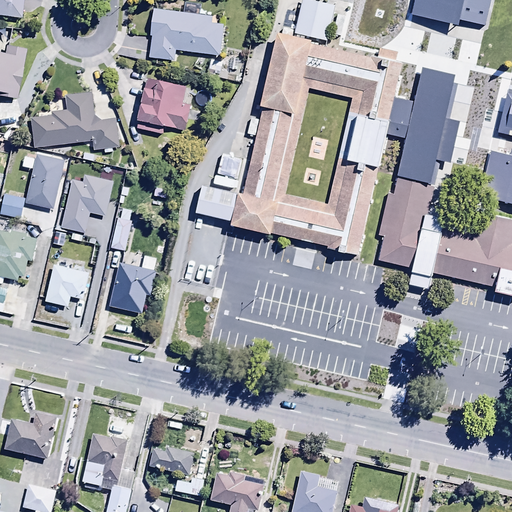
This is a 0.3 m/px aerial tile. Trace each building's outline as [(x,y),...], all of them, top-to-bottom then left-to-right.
[(0,0),(0,19),(21,22),(24,1),(28,2),(28,0),(0,0)] [(335,6),(310,0),(302,0),(294,33),(327,41),(335,6)] [(414,0),(412,15),(459,25),(460,20),(486,26),(491,0),(414,0)] [(186,4),(184,16),(153,12),(150,39),(153,40),(150,60),(175,64),(176,54),(219,60),(224,28),(213,27),(214,20),(199,18),(201,6),(186,4)] [(282,33),(277,32),(260,106),(263,107),(260,119),(252,117),(248,134),(256,135),(243,194),(238,193),(238,194),(202,186),(195,213),(196,213),(229,221),(231,221),(231,225),(271,234),(271,233),(328,246),(328,248),(359,255),(379,167),(339,158),(328,204),(285,194),(309,88),(353,98),(349,112),(389,121),(395,97),(403,63),(395,61),(398,51),(380,47),(377,58),(311,43),(312,40),(293,36),(294,29),(284,27),(282,33)] [(0,100),(16,104),(26,54),(5,50),(3,60),(0,59),(0,100)] [(223,65),(211,63),(210,73),(221,75),(223,65)] [(397,176),(435,185),(441,161),(451,163),(460,120),(450,118),(458,84),(453,83),(455,74),(422,67),(414,101),(395,97),(389,121),(386,133),(406,138),(397,176)] [(186,90),(186,88),(148,80),(137,132),(164,138),(165,131),(185,135),(194,92),(186,90)] [(511,93),(508,92),(498,132),(511,135),(511,93)] [(46,114),(38,115),(34,122),(31,122),(35,152),(93,145),(94,153),(121,150),(118,122),(102,124),(94,118),(91,95),(45,102),(46,114)] [(349,112),(339,158),(379,167),(386,133),(389,121),(349,112)] [(510,155),(491,151),(481,197),(511,203),(511,148),(511,149),(510,155)] [(111,184),(112,178),(100,175),(99,181),(84,178),(83,186),(72,183),(62,231),(87,236),(91,215),(106,219),(114,185),(111,184)] [(397,178),(394,194),(389,192),(379,234),(384,236),(379,260),(413,268),(425,214),(427,214),(434,186),(397,178)] [(39,211),(22,208),(19,223),(36,226),(39,211)] [(111,253),(128,256),(136,220),(132,219),(133,215),(123,212),(120,222),(118,221),(111,253)] [(444,226),(433,273),(495,287),(494,292),(511,295),(511,219),(479,212),(474,233),(444,226)] [(427,214),(425,214),(413,268),(409,284),(429,289),(433,273),(444,226),(445,218),(442,218),(427,214)] [(11,234),(10,236),(0,234),(0,280),(18,284),(19,279),(24,280),(28,263),(34,265),(38,242),(28,240),(28,237),(11,234)] [(144,260),(142,271),(120,266),(110,311),(143,318),(147,299),(152,300),(158,275),(155,274),(157,263),(144,260)] [(75,269),(75,272),(54,268),(45,305),(69,311),(71,301),(84,304),(90,276),(81,274),(82,270),(75,269)] [(42,464),(43,461),(48,462),(58,423),(37,417),(34,428),(12,423),(4,454),(42,464)] [(128,445),(93,438),(83,487),(112,493),(107,511),(127,511),(135,477),(122,474),(128,445)] [(195,457),(166,450),(165,455),(154,453),(149,470),(189,480),(195,457)] [(318,474),(300,470),(290,511),(331,511),(336,491),(316,486),(318,474)] [(227,472),(226,475),(217,473),(211,499),(229,504),(227,511),(252,511),(253,510),(256,510),(262,485),(260,484),(261,480),(227,472)] [(174,495),(186,497),(185,500),(193,502),(193,498),(201,500),(204,482),(192,480),(191,486),(176,483),(174,495)] [(23,511),(52,511),(57,495),(29,488),(23,511)] [(347,511),(395,511),(398,504),(363,497),(361,506),(349,504),(347,511)]
